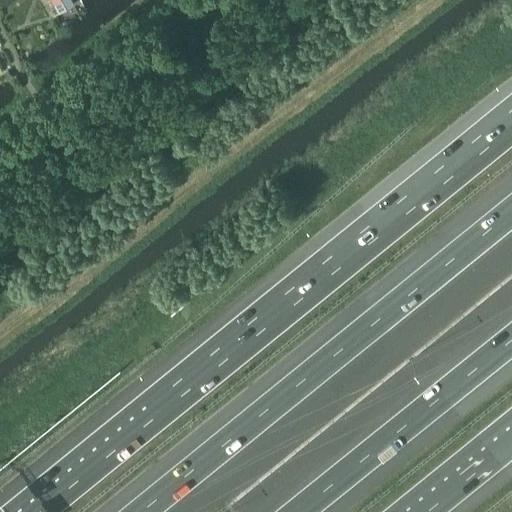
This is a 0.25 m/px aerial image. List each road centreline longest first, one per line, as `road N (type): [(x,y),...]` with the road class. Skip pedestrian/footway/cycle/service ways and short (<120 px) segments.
road 1 (motorway): [(511,116),(27,511)]
road 2 (motorway): [(511,212),(141,511)]
road 3 (motorway): [(298,511),(511,340)]
